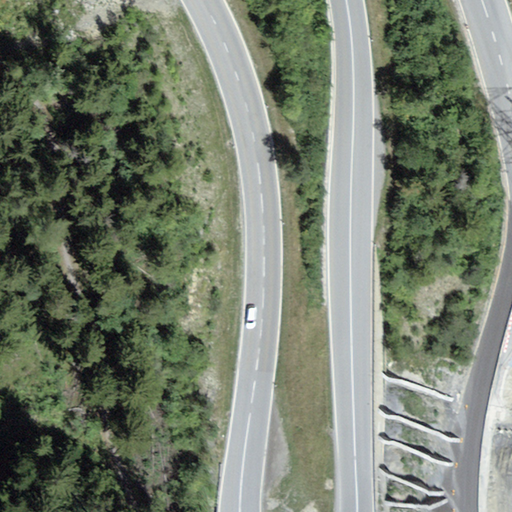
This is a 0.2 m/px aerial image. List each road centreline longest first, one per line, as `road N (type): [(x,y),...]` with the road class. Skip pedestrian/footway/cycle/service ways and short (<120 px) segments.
road 1 (secondary): [(200,0),(250,126),(263,240),(238,511)]
road 2 (secondary): [(356,511),(345,0)]
road 3 (secondary): [(511,360),(493,436),(489,511)]
